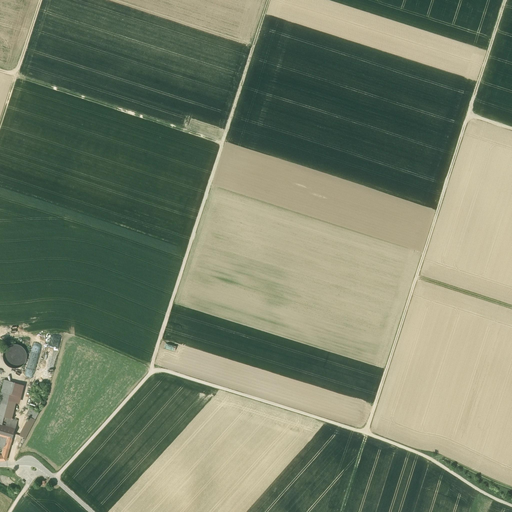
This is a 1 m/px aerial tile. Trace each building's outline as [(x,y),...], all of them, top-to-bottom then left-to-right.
[(207,134),(218,138),(221,130),(209,126),(207,134)] [(221,173),(219,182),(242,189),(244,180),(221,173)] [(9,368),(27,365),(24,344),(6,346),(9,368)] [(14,382),(4,379),(1,391),(10,393),(11,394),(14,382)] [(11,394),(10,393),(8,399),(16,401),(19,402),(23,385),(14,382),(11,394)] [(10,393),(1,391),(0,394),(0,423),(2,424),(4,417),(8,399),(10,393)] [(16,401),(8,399),(4,417),(12,419),(16,401)] [(39,413),(29,408),(26,415),(29,416),(35,419),(39,413)] [(29,416),(19,435),(25,438),(35,420),(29,416)] [(12,419),(4,417),(2,424),(15,428),(18,420),(12,419)] [(2,424),(0,423),(0,435),(12,439),(15,428),(2,424)] [(12,439),(0,435),(0,440),(6,443),(10,444),(12,439)] [(10,444),(6,443),(4,448),(2,455),(0,455),(0,460),(6,460),(10,444)]
